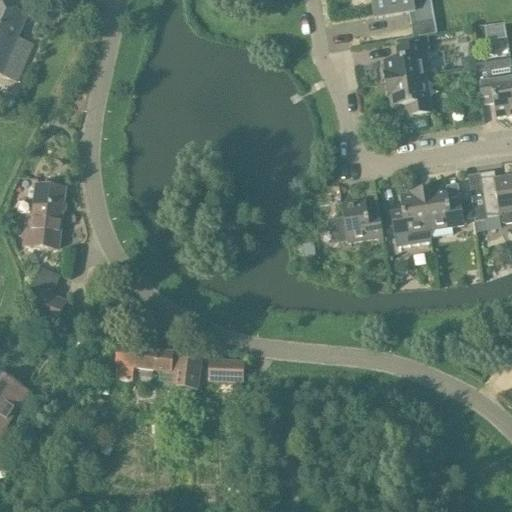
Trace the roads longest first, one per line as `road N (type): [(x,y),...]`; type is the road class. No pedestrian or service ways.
road 1 (residential): [(511,436),(468,399),(427,379),(373,363),(217,341),(166,322),(132,292),(106,251),(92,191),(95,131),(122,0)]
road 2 (residential): [(314,0),(323,49),(363,157),(374,166),(511,147)]
